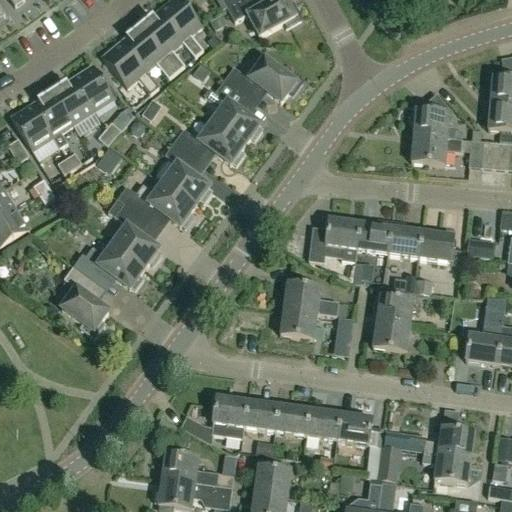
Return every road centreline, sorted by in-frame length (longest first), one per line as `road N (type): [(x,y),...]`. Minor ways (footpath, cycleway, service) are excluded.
road 1 (residential): [(511,406),(171,358)]
road 2 (residential): [(0,507),(87,458),(171,358)]
road 3 (residential): [(511,202),(295,183)]
road 4 (residential): [(171,358),(295,183)]
road 5 (residential): [(0,91),(128,0)]
road 6 (residential): [(373,91),(427,58),(511,29)]
road 7 (residential): [(295,183),(373,91)]
